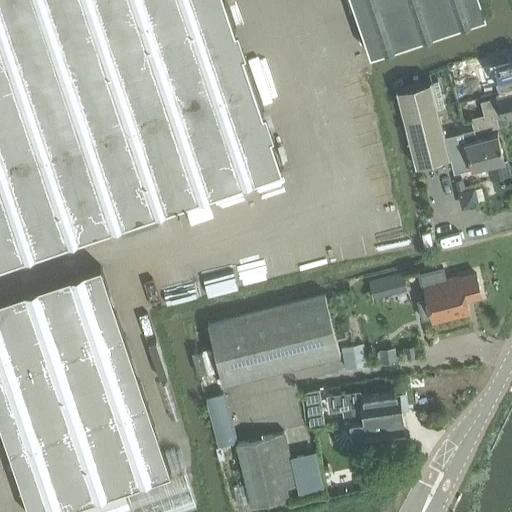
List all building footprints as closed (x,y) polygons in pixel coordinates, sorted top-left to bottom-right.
[(0,0),(0,265),(21,258),(31,255),(63,244),(72,241),(105,230),(115,226),(149,214),(159,211),(194,199),(203,196),(209,194),(238,184),(248,181),(281,170),(223,0),(0,0)] [(352,0),(370,53),(485,14),(480,0),(352,0)] [(511,60),(506,62),(504,51),(474,59),(477,68),(482,67),(485,79),(497,76),(500,88),(511,84),(511,60)] [(465,69),(463,61),(448,65),(450,73),(465,69)] [(432,80),(397,89),(415,164),(450,156),(454,171),(504,159),(496,127),(499,126),(496,127),(475,132),(474,128),(473,128),(445,135),(432,80)] [(470,118),(473,128),(474,128),(475,132),(496,127),(499,126),(497,116),(511,112),(511,92),(492,97),(480,100),(484,114),(470,118)] [(473,189),(461,192),(464,205),(476,202),(473,189)] [(0,415),(33,511),(51,511),(52,511),(63,508),(95,497),(106,493),(138,482),(149,478),(174,469),(101,263),(77,272),(66,276),(33,287),(22,291),(0,298),(0,415)] [(481,299),(478,278),(461,281),(460,278),(446,281),(444,267),(418,271),(421,288),(424,287),(426,298),(418,300),(421,319),(429,318),(430,322),(466,316),(464,302),(481,299)] [(382,278),(370,281),(373,293),(386,290),(382,278)] [(224,385),(341,355),(326,296),(209,326),(224,385)] [(388,339),(385,318),(361,321),(364,342),(388,339)] [(396,348),(380,350),(382,362),(397,360),(396,348)] [(320,387),(305,389),(308,410),(323,408),(320,387)] [(347,391),(330,393),(332,407),(348,405),(350,420),(402,412),(401,409),(408,408),(406,391),(399,392),(399,391),(348,398),(347,391)] [(342,427),(334,428),(336,438),(344,444),(353,443),(405,435),(402,412),(350,420),(341,421),(342,427)] [(240,445),(248,481),(233,485),(238,504),(253,501),(254,507),(291,498),(289,488),(299,486),(286,433),(240,445)] [(385,468),(360,473),(364,487),(374,484),(381,483),(401,478),(397,459),(383,462),(385,468)]
